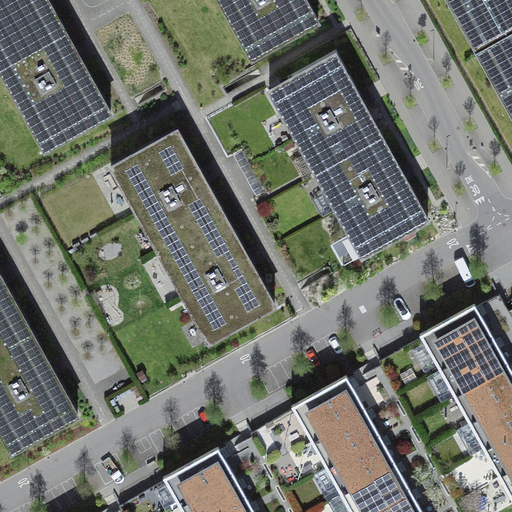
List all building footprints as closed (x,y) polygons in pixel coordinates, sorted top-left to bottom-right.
[(0,0),(0,36),(52,7),(47,0),(0,0)] [(219,0),(252,59),(318,22),(305,0),(219,0)] [(511,0),(448,0),(478,52),(511,32),(511,0)] [(52,7),(0,36),(0,70),(45,151),(111,114),(82,62),(84,61),(81,54),(77,47),(75,49),(52,7)] [(511,32),(478,52),(511,113),(511,32)] [(316,173),(382,136),(365,107),(368,106),(364,99),(360,92),(358,94),(335,53),(269,90),(316,173)] [(111,166),(157,249),(223,212),(207,183),(209,182),(206,175),(202,169),(200,170),(177,129),(111,166)] [(362,256),(428,220),(406,180),(408,179),(405,172),(401,166),(399,167),(382,136),(316,173),(362,256)] [(157,249),(208,341),(275,305),(253,265),(255,264),(251,258),(248,251),(245,252),(223,212),(157,249)] [(350,238),(335,243),(342,263),(356,258),(350,238)] [(0,336),(26,322),(5,284),(7,282),(4,276),(0,269),(0,336)] [(440,369),(494,338),(474,303),(420,333),(440,369)] [(49,362),(26,322),(0,336),(0,430),(12,451),(78,414),(56,375),(58,374),(55,367),(51,361),(49,362)] [(509,365),(494,338),(440,369),(454,395),(509,365)] [(511,398),(511,370),(509,365),(454,395),(469,422),(511,398)] [(291,405),(311,440),(366,410),(346,374),(291,405)] [(511,433),(511,398),(469,422),(484,449),(511,433)] [(366,410),(311,440),(326,467),(381,437),(366,410)] [(511,468),(511,433),(484,449),(499,475),(511,468)] [(381,437),(326,467),(341,494),(396,463),(381,437)] [(180,506),(234,475),(218,446),(163,476),(180,506)] [(396,463),(341,494),(351,511),(370,511),(410,490),(396,463)] [(511,468),(499,475),(511,498),(511,468)] [(221,511),(247,498),(234,475),(180,506),(183,511),(221,511)] [(422,511),(410,490),(370,511),(422,511)] [(254,511),(247,498),(221,511),(254,511)]
